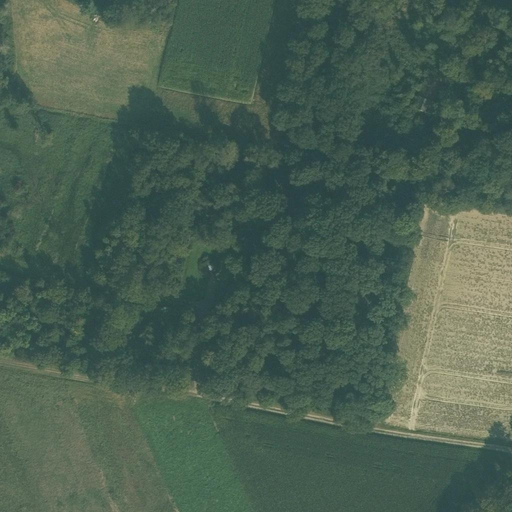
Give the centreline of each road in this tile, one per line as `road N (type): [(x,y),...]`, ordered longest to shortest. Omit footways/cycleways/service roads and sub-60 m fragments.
road 1 (track): [(0,361),(408,437),(511,448)]
road 2 (track): [(187,395),(207,310),(0,269)]
road 3 (track): [(271,147),(0,94)]
